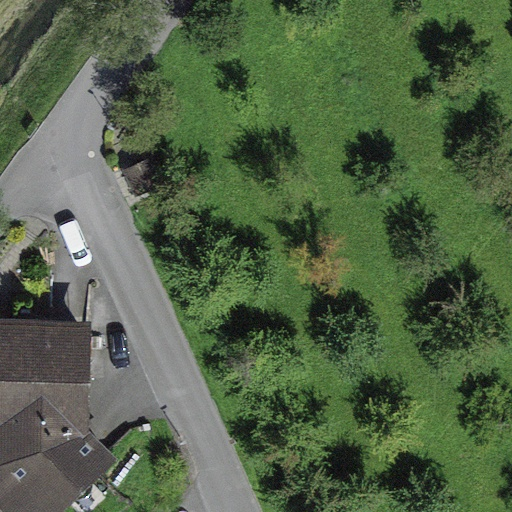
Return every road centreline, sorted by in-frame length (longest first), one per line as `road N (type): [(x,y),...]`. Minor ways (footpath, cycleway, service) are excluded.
road 1 (residential): [(78,118),(251,511)]
road 2 (residential): [(78,118),(167,0)]
road 3 (residential): [(0,224),(78,118)]
